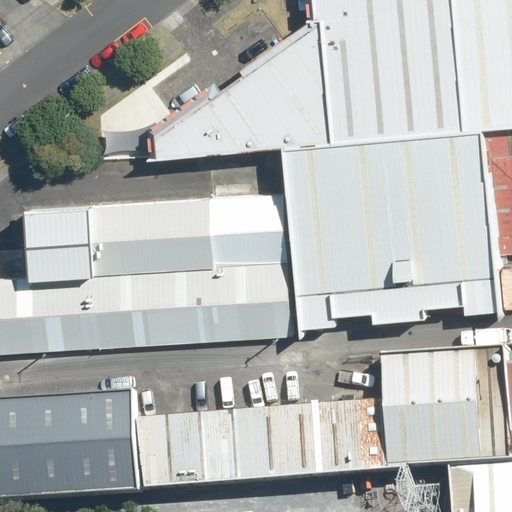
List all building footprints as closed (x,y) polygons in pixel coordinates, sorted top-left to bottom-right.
[(511,0),(317,0),(319,17),(160,131),(162,154),(286,143),(488,126),(511,123),(511,0)] [(511,123),(488,126),(500,252),(511,250),(511,123)] [(488,126),(286,143),(290,188),(298,290),(501,270),(500,252),(488,126)] [(34,274),(0,276),(0,353),(301,333),(298,290),(290,188),(29,207),(34,274)] [(387,399),(393,469),(452,465),(511,459),(511,417),(509,366),(508,345),(383,354),(387,399)] [(0,500),(146,489),(140,418),(138,390),(0,400),(0,500)] [(393,469),(387,399),(140,418),(146,489),(393,469)] [(511,511),(511,459),(452,465),(456,511),(511,511)]
